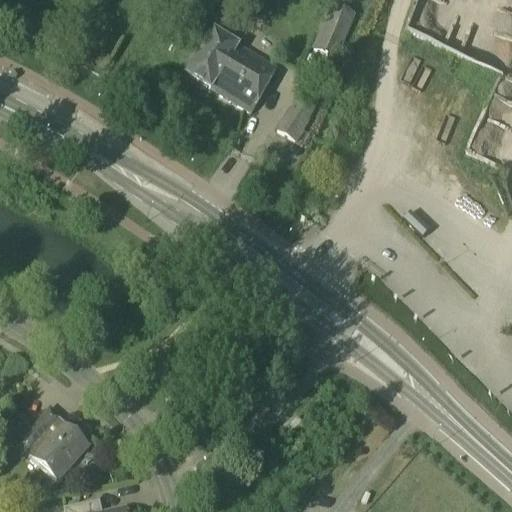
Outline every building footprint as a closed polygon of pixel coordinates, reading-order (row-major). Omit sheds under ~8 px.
[(422,0),(409,31),(431,41),(448,0),(422,0)] [(254,16),(255,19),(263,24),(266,23),(271,15),(270,12),(262,7),(259,8),(254,16)] [(354,18),(331,9),(313,53),(335,62),(354,18)] [(247,32),(225,20),(220,28),(226,32),(227,31),(243,40),(247,32)] [(184,77),(250,117),(275,73),(212,33),(184,77)] [(288,111),(274,134),(296,147),(309,124),(288,111)] [(282,429),(276,434),(283,442),(301,426),(295,420),(295,419),(290,423),(282,429)] [(16,448),(55,483),(87,448),(80,441),(80,432),(71,433),(63,426),(51,439),(46,435),(47,434),(38,425),(41,422),(40,421),(16,448)]
